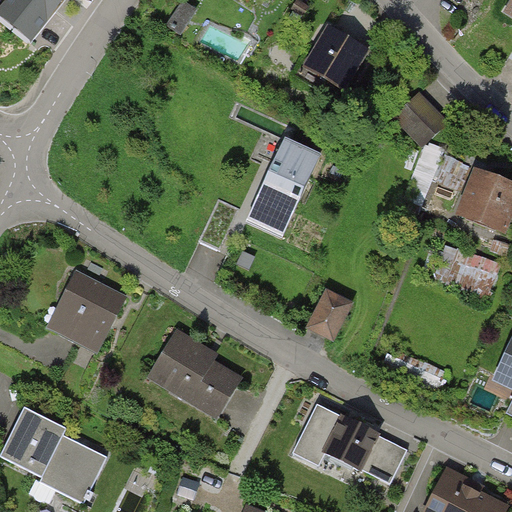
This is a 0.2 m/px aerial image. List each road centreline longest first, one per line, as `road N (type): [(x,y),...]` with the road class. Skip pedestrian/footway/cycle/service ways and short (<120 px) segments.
road 1 (residential): [(511,470),(191,295),(54,204),(21,165)]
road 2 (residential): [(21,165),(123,0)]
road 3 (residential): [(391,0),(511,124)]
